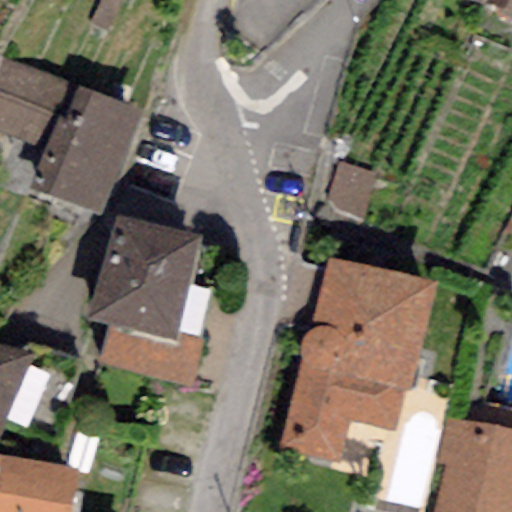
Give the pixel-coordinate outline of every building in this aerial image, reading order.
[(511,0),(453,0),(511,23),(511,0)] [(81,91),(0,59),(0,133),(45,157),(59,125),(64,128),(77,99),(81,91)] [(145,129),(77,99),(64,128),(59,125),(45,157),(26,200),(100,232),(145,129)] [(511,214),(503,232),(511,237),(511,214)] [(190,397),(203,351),(179,344),(203,253),(114,229),(87,333),(106,340),(96,371),(190,397)] [(435,299),(328,271),(312,339),(306,345),(302,353),(300,363),(301,371),(278,457),(339,473),(349,430),(394,443),(402,407),(408,409),(435,299)] [(0,445),(33,367),(0,357),(0,445)] [(511,511),(511,440),(446,423),(436,466),(446,468),(434,511),(511,511)] [(75,511),(79,486),(0,471),(0,511),(75,511)]
